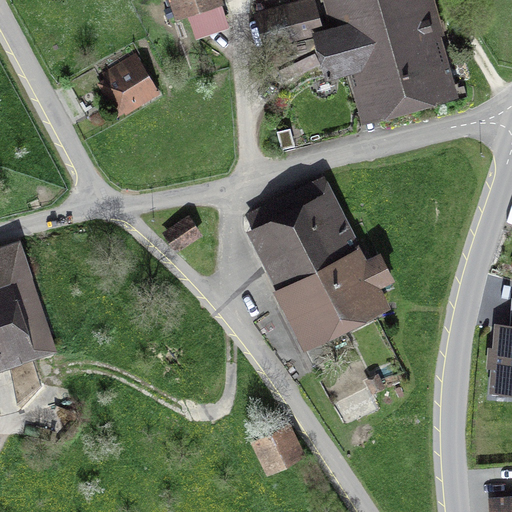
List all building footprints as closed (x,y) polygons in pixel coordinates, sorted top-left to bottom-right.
[(219,11),(215,0),(168,0),(176,25),(219,11)] [(358,129),(449,103),(419,0),(320,0),(331,37),(306,44),(319,89),(344,82),(358,129)] [(314,38),(307,8),(271,16),(277,46),(314,38)] [(117,118),(153,98),(132,62),(96,82),(117,118)] [(355,250),(320,176),(241,213),(297,330),(374,293),(364,272),(376,266),(366,245),(355,250)] [(197,241),(185,222),(162,237),(174,256),(197,241)] [(0,366),(46,353),(14,248),(0,252),(0,366)] [(482,380),(511,381),(511,316),(485,315),(482,380)] [(283,431),(248,448),(264,480),(298,463),(283,431)] [(480,511),(511,511),(511,477),(475,484),(480,511)]
